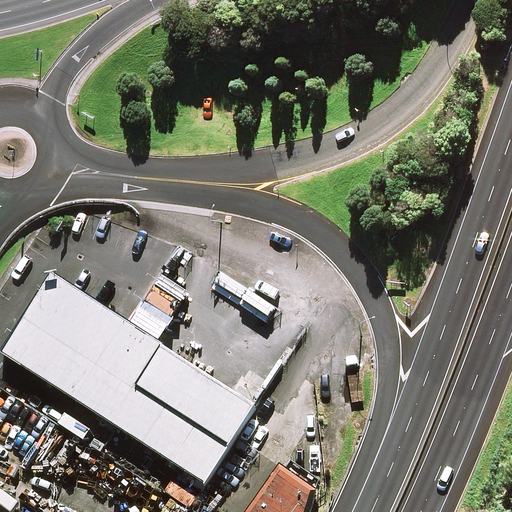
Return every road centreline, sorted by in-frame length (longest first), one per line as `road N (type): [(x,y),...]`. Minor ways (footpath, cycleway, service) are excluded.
road 1 (trunk): [(342,511),(386,408),(393,374),(388,317),(336,243),(225,182)]
road 2 (trunk): [(375,511),(511,136)]
road 3 (trunk): [(225,182),(384,123),(442,58),(476,0)]
road 4 (trunk): [(511,284),(423,511)]
road 5 (trunk): [(53,169),(225,182)]
road 6 (secondary): [(159,0),(96,37),(38,116)]
